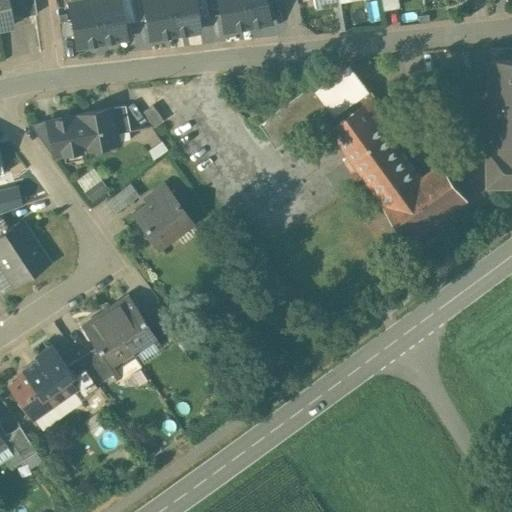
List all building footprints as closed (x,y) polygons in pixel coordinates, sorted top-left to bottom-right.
[(0,0),(0,27),(1,27),(0,22),(12,20),(13,25),(17,25),(15,16),(11,0),(0,0)] [(36,0),(11,0),(15,16),(39,12),(36,0)] [(76,47),(101,42),(93,0),(87,0),(68,3),(76,47)] [(93,0),(101,42),(126,38),(118,0),(93,0)] [(130,0),(135,21),(146,19),(143,0),(130,0)] [(150,39),(175,34),(168,0),(143,0),(146,19),(150,39)] [(168,0),(175,34),(199,30),(193,0),(168,0)] [(193,0),(197,19),(209,17),(206,0),(193,0)] [(218,0),(224,31),(248,26),(243,0),(218,0)] [(269,0),(243,0),(248,26),(273,22),(269,2),(269,0)] [(490,183),(511,183),(511,58),(492,59),(492,148),(490,148),(490,183)] [(333,126),(373,98),(357,76),(352,80),(347,72),(321,91),(316,83),(259,125),(270,141),(313,110),(318,118),(324,114),(333,126)] [(373,98),(333,126),(331,128),(353,158),(352,159),(365,176),(366,176),(387,205),(385,206),(411,240),(466,198),(441,165),(422,179),(378,119),(385,114),(373,98)] [(126,104),(112,107),(117,133),(130,131),(131,130),(126,104)] [(153,105),(143,113),(154,127),(164,121),(153,105)] [(77,113),(77,114),(83,148),(84,150),(118,143),(118,141),(132,139),(130,131),(117,133),(112,107),(112,106),(77,113)] [(77,114),(46,120),(54,155),(83,148),(77,114)] [(46,120),(30,123),(54,155),(46,120)] [(76,178),(90,199),(108,187),(94,166),(76,178)] [(140,194),(132,183),(107,200),(116,212),(140,194)] [(147,203),(133,213),(159,245),(191,220),(177,201),(179,200),(166,183),(145,199),(147,203)] [(0,212),(21,204),(19,196),(17,186),(14,187),(8,188),(0,189),(0,212)] [(0,216),(0,235),(12,227),(4,216),(0,216)] [(0,235),(0,258),(17,284),(48,262),(20,222),(12,227),(0,235)] [(117,306),(108,312),(135,355),(155,342),(159,348),(163,345),(162,343),(144,315),(131,295),(117,305),(117,306)] [(163,302),(144,315),(162,343),(182,330),(163,302)] [(83,326),(96,346),(114,374),(116,376),(120,374),(115,367),(135,355),(108,312),(98,318),(97,317),(83,326)] [(96,346),(80,358),(98,385),(99,384),(114,374),(96,346)] [(20,380),(11,385),(33,417),(73,389),(74,388),(62,370),(52,356),(31,371),(26,370),(20,374),(20,380)] [(80,358),(62,370),(74,388),(73,389),(81,401),(101,387),(99,384),(98,385),(80,358)] [(19,427),(7,435),(23,459),(34,451),(19,427)]
